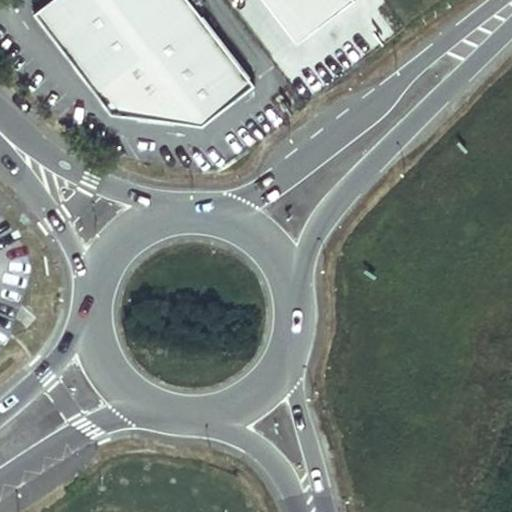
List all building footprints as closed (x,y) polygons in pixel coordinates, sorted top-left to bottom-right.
[(35,0),(28,6),(32,10),(45,0),(35,0)] [(254,82),(190,0),(45,0),(32,10),(72,62),(88,84),(109,110),(135,114),(200,122),(203,122),(254,82)] [(263,0),(293,38),(350,0),(263,0)] [(32,10),(28,14),(67,66),(72,62),(32,10)] [(67,66),(60,72),(76,94),(83,88),(88,84),(72,62),(67,66)] [(88,84),(83,88),(104,114),(109,110),(88,84)] [(200,122),(135,114),(134,119),(200,128),(200,122)]
